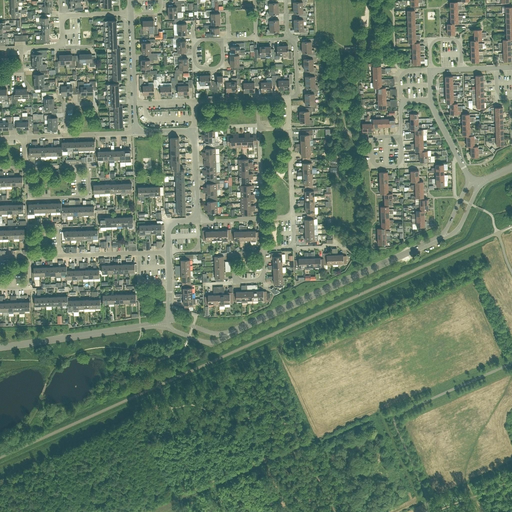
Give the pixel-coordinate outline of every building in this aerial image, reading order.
[(266,6),(269,6),(269,9),(279,8),(278,3),(273,3),(272,0),(266,0),(265,0),(265,3),(266,3),(266,6)] [(81,1),(78,2),(75,2),(68,2),(68,7),(75,7),(75,11),(83,11),(83,6),(81,6),(81,1)] [(174,7),(168,7),(168,12),(177,12),(182,12),(182,9),(182,7),(181,3),(175,4),(175,3),(174,3),(174,4),(174,7)] [(294,13),(299,13),(299,16),(307,16),(307,13),(306,13),(306,11),(303,11),(303,7),(293,8),(294,13)] [(267,14),(266,14),(266,17),(273,17),(273,14),(279,14),(279,8),(269,9),(269,12),(267,12),(267,14)] [(220,19),(220,13),(214,13),(214,10),(206,11),(207,16),(211,16),(211,19),(220,19)] [(177,12),(168,12),(169,18),(174,18),(174,21),(181,21),(182,21),(182,17),(182,12),(177,12)] [(49,23),(49,17),(43,18),(42,15),(35,15),(35,18),(39,18),(39,21),(36,21),(36,23),(39,23),(42,23),(49,23)] [(306,19),(307,19),(307,16),(299,16),(299,19),(294,20),(294,25),(304,25),(303,22),(306,22),(306,19)] [(267,23),(270,23),(270,26),(279,26),(279,20),(273,20),(273,17),(266,17),(266,21),(267,21),(267,23)] [(211,25),(204,25),(204,28),(210,28),(215,28),(214,25),(220,24),(220,19),(211,19),(211,25)] [(104,33),(117,32),(117,20),(104,21),(104,33)] [(149,34),(154,34),(158,34),(157,26),(154,26),(154,20),(148,21),(149,30),(149,34)] [(148,21),(143,21),(143,27),(140,27),(140,34),(143,34),(143,30),(149,30),(148,21)] [(173,21),(173,24),(174,30),(187,29),(187,24),(181,24),(181,21),(174,21),(173,21)] [(306,28),(304,28),(304,25),(294,25),(294,31),(300,30),(300,34),(308,33),(307,30),(306,30),(306,28)] [(274,31),(279,31),(279,26),(270,26),(270,29),(267,29),(267,32),(266,32),(266,35),(274,35),(274,31)] [(206,34),(206,37),(214,36),(214,33),(219,33),(219,27),(215,28),(210,28),(210,33),(206,34)] [(187,29),(174,30),(174,35),(174,38),(180,38),(181,38),(181,35),(187,35),(187,29)] [(104,33),(105,48),(107,48),(118,47),(117,32),(104,33)] [(45,43),(45,39),(50,39),(49,34),(43,34),(40,34),(40,39),(37,39),(36,40),(36,43),(45,43)] [(173,38),(173,42),(173,44),(177,44),(177,47),(186,47),(186,41),(180,41),(180,38),(174,38),(173,38)] [(307,42),(302,42),(302,47),(312,47),(311,44),(314,44),(314,41),(315,41),(315,38),(307,38),(307,42)] [(147,42),(142,43),(142,48),(151,48),(151,42),(155,42),(155,39),(147,39),(147,42)] [(245,50),(240,50),(240,46),(244,46),(244,43),(237,43),(237,46),(231,47),(231,52),(236,52),(240,52),(245,52),(245,50)] [(257,49),(257,58),(260,58),(260,56),(265,56),(265,46),(260,47),(260,49),(257,49)] [(265,56),(271,56),(271,59),(274,59),(274,52),(274,49),(271,49),(271,46),(265,46),(265,56)] [(274,59),(277,59),(279,59),(280,58),(280,55),(283,55),(283,46),(277,46),(277,52),(274,52),(274,59)] [(283,55),(288,55),(288,59),(292,59),(291,51),(288,51),(288,46),(283,46),(283,55)] [(107,48),(108,59),(121,58),(120,47),(118,47),(107,48)] [(178,52),(173,53),(173,56),(174,56),(181,56),(181,52),(187,52),(186,47),(177,47),(178,52)] [(314,50),(312,50),(312,47),(302,47),(302,53),(308,53),(308,56),(309,56),(316,56),(315,52),(314,52),(314,50)] [(142,48),(142,54),(148,54),(148,57),(154,56),(154,57),(158,56),(157,53),(151,53),(151,48),(142,48)] [(39,54),(32,54),(33,61),(42,61),(42,57),(47,57),(47,50),(39,51),(39,54)] [(236,55),(230,55),(230,61),(239,61),(239,55),(245,55),(245,52),(240,52),(236,52),(236,55)] [(83,67),(83,62),(86,62),(86,54),(80,54),(80,61),(77,61),(77,67),(83,67)] [(92,60),(92,54),(86,54),(86,62),(89,62),(89,67),(95,67),(95,60),(92,60)] [(72,61),(72,55),(66,55),(66,64),(70,64),(70,67),(75,67),(75,61),(72,61)] [(174,56),(175,64),(179,64),(188,64),(188,58),(182,59),(182,56),(182,55),(181,56),(174,56)] [(313,64),(313,61),(316,61),(316,59),(317,59),(317,55),(316,56),(309,56),(309,59),(304,59),(304,65),(313,64)] [(147,60),(141,60),(141,66),(150,65),(150,60),(158,60),(158,56),(154,57),(154,56),(148,57),(147,57),(147,60)] [(121,69),(121,58),(108,59),(108,69),(121,69)] [(33,61),(33,68),(40,67),(40,70),(47,70),(47,64),(42,64),(42,61),(33,61)] [(236,66),(236,69),(244,69),(244,66),(239,66),(239,61),(230,61),(230,67),(236,66)] [(183,70),(188,70),(188,64),(179,64),(179,67),(177,67),(176,69),(176,70),(175,70),(175,73),(183,73),(183,70)] [(304,65),(304,70),(310,70),(310,73),(311,73),(317,73),(317,70),(316,70),(316,67),(313,67),(313,64),(304,65)] [(141,66),(141,71),(147,71),(147,74),(157,74),(157,71),(150,71),(150,65),(141,66)] [(108,80),(122,80),(121,69),(108,69),(108,80)] [(44,81),(44,77),(48,77),(48,71),(41,71),(41,74),(34,75),(34,81),(44,81)] [(311,76),(305,76),(306,82),(315,82),(315,79),(318,78),(318,76),(319,76),(318,73),(317,73),(311,73),(311,76)] [(232,91),(237,91),(237,86),(240,86),(240,79),(240,78),(240,74),(237,74),(237,78),(234,78),(235,82),(232,82),(232,91)] [(284,77),(284,80),(284,90),(290,89),(289,84),(293,84),(292,74),(289,74),(289,77),(284,77)] [(203,86),(203,85),(205,85),(205,75),(200,75),(200,81),(197,81),(197,89),(200,89),(200,87),(202,87),(203,86)] [(205,85),(209,85),(209,88),(210,88),(214,88),(214,82),(214,81),(211,81),(211,75),(205,75),(205,85)] [(275,85),(275,84),(275,78),(275,75),(272,75),(272,78),(266,78),(266,82),(267,91),(272,91),(272,86),(275,85)] [(278,90),(284,90),(284,80),(281,80),(280,75),(275,75),(275,78),(275,84),(278,84),(278,90)] [(221,85),(223,85),(223,78),(223,76),(217,76),(217,82),(214,82),(214,88),(214,91),(214,94),(218,93),(218,89),(221,89),(221,85)] [(160,88),(161,95),(166,95),(166,86),(162,86),(161,77),(157,77),(157,80),(157,81),(157,87),(157,89),(160,88)] [(226,86),(226,92),(232,91),(232,82),(229,82),(228,77),(223,78),(223,85),(223,86),(226,86)] [(252,78),(252,82),(249,82),(249,92),(255,92),(255,86),(258,86),(258,78),(258,77),(254,77),(254,78),(252,78)] [(143,88),(143,95),(149,94),(148,85),(143,86),(143,78),(139,78),(140,88),(143,88)] [(261,92),(267,91),(266,82),(264,82),(264,78),(258,78),(258,86),(261,86),(261,92)] [(183,85),(184,94),(189,94),(189,87),(192,87),(192,79),(189,80),(189,82),(186,82),(186,85),(183,85)] [(249,82),(244,83),(243,79),(240,79),(240,86),(240,87),(244,87),(244,92),(249,92),(249,82)] [(149,94),(154,94),(154,87),(157,87),(157,81),(157,80),(154,80),(154,85),(148,85),(149,94)] [(172,95),(172,88),(175,88),(174,80),(171,80),(171,86),(166,86),(166,95),(172,95)] [(178,88),(178,95),(184,94),(183,85),(183,82),(178,83),(178,80),(177,80),(175,80),(174,80),(175,88),(178,88)] [(48,84),(44,85),(44,81),(34,81),(34,88),(41,88),(41,91),(48,91),(48,84)] [(70,81),(70,86),(67,86),(67,95),(73,95),(73,88),(76,88),(75,81),(70,81)] [(81,88),(81,95),(87,94),(87,87),(84,87),(84,81),(78,82),(78,88),(81,88)] [(87,94),(93,94),(93,88),(96,88),(96,81),(90,81),(90,86),(87,87),(87,94)] [(63,82),(58,82),(59,88),(62,88),(62,95),(67,95),(67,86),(64,86),(63,82)] [(306,82),(306,88),(311,87),(312,90),(318,90),(319,90),(319,87),(318,87),(318,85),(315,85),(315,82),(306,82)] [(106,95),(119,95),(119,84),(106,84),(106,95)] [(21,88),(16,89),(16,93),(15,93),(15,95),(12,95),(12,96),(12,101),(18,101),(18,98),(22,98),(21,88)] [(28,93),(27,88),(21,88),(22,98),(26,98),(26,100),(32,100),(32,94),(29,94),(29,93),(28,93)] [(7,96),(7,89),(1,89),(2,99),(5,98),(5,101),(9,101),(9,104),(12,104),(12,101),(12,96),(9,96),(7,96)] [(310,94),(305,94),(305,99),(315,99),(315,96),(317,96),(317,94),(318,94),(318,90),(312,90),(310,90),(310,94)] [(42,102),(44,102),(45,104),(54,103),(54,98),(53,98),(49,98),(49,95),(47,95),(42,95),(42,99),(42,102)] [(106,95),(107,106),(109,106),(120,105),(119,95),(106,95)] [(305,99),(305,105),(311,105),(311,108),(313,108),(319,108),(318,104),(317,105),(317,102),(315,102),(315,99),(305,99)] [(52,109),(54,109),(54,103),(45,104),(45,106),(43,106),(42,107),(42,109),(42,112),(52,112),(52,109)] [(123,116),(122,105),(120,105),(109,106),(110,117),(123,116)] [(309,117),(309,114),(312,113),(312,111),(313,111),(313,108),(311,108),(305,108),(305,111),(300,111),(300,117),(309,117)] [(44,120),(48,120),(48,123),(58,123),(58,117),(51,118),(51,115),(44,115),(44,120)] [(23,121),(20,121),(19,116),(13,116),(14,123),(17,123),(17,129),(23,129),(23,121)] [(26,116),(26,121),(23,121),(23,129),(29,129),(29,122),(32,122),(32,116),(26,116)] [(110,117),(110,127),(123,127),(123,116),(110,117)] [(6,117),(6,122),(3,122),(3,130),(9,130),(9,123),(12,123),(11,117),(6,117)] [(312,120),(309,120),(309,117),(300,117),(300,123),(306,122),(306,126),(313,125),(313,122),(312,122),(312,120)] [(51,129),(58,128),(58,123),(48,123),(48,126),(45,126),(45,132),(51,132),(51,129)] [(204,132),(205,132),(205,134),(201,134),(201,137),(215,136),(215,131),(216,131),(218,130),(218,127),(204,128),(204,132)] [(300,135),(301,140),(310,140),(313,140),(313,138),(312,133),(312,130),(309,130),(309,131),(302,131),(302,135),(300,135)] [(227,145),(230,145),(230,147),(236,147),(236,133),(233,134),(233,138),(230,138),(230,136),(227,136),(227,145)] [(248,147),(254,147),(254,143),(257,143),(256,135),(253,135),(253,137),(250,137),(250,133),(247,133),(248,147)] [(219,142),(215,142),(215,136),(201,137),(201,140),(205,139),(206,143),(204,143),(204,146),(210,145),(219,145),(219,142)] [(206,152),(202,152),(202,154),(216,154),(215,148),(210,148),(210,145),(204,146),(204,148),(206,148),(206,152)] [(301,151),(301,157),(302,157),(303,160),(304,160),(310,159),(310,151),(301,151)] [(202,154),(202,157),(206,157),(206,160),(205,160),(205,163),(216,163),(216,154),(202,154)] [(317,159),(312,159),(310,159),(304,160),(304,163),(303,163),(303,168),(312,168),(312,161),(317,161),(317,159)] [(202,169),(203,172),(216,172),(216,163),(205,163),(205,166),(206,166),(206,169),(202,169)] [(207,181),(217,180),(220,180),(220,177),(217,177),(216,172),(203,172),(203,175),(207,175),(207,181)] [(239,183),(240,183),(240,185),(251,185),(250,182),(249,182),(249,179),(253,179),(253,176),(239,177),(239,183)] [(306,188),(303,188),(305,188),(306,188),(313,187),(314,187),(316,187),(316,185),(313,185),(312,179),(303,179),(304,185),(306,185),(306,188)] [(207,181),(207,183),(207,187),(203,187),(203,190),(217,189),(217,183),(220,183),(220,180),(217,180),(207,181)] [(303,194),(305,193),(305,196),(314,196),(314,193),(318,193),(318,187),(316,187),(314,187),(313,187),(306,188),(305,188),(303,188),(303,194)] [(203,190),(203,192),(207,192),(208,198),(217,198),(217,189),(203,190)] [(208,204),(204,205),(204,207),(218,207),(217,198),(208,198),(208,204)] [(306,207),(306,213),(307,213),(307,216),(314,216),(315,216),(314,207),(306,207)] [(303,219),(305,219),(305,225),(314,224),(314,219),(315,219),(315,216),(314,216),(307,216),(303,216),(303,219)] [(226,230),(222,230),(222,239),(222,242),(228,242),(228,239),(231,239),(231,233),(231,231),(231,229),(226,229),(226,230)] [(202,230),(203,240),(212,240),(211,231),(206,231),(206,230),(202,230)] [(256,232),(256,230),(250,231),(250,240),(251,242),(256,242),(256,239),(259,239),(259,232),(256,232)] [(231,240),(240,240),(239,231),(234,231),(234,232),(231,233),(231,239),(231,240)] [(305,235),(305,241),(307,241),(307,244),(315,244),(314,235),(305,235)] [(224,261),(224,256),(217,256),(217,253),(215,253),(215,261),(224,261)] [(271,259),(273,259),(273,262),(282,262),(282,253),(271,253),(271,259)] [(329,253),(323,253),(324,259),(324,264),(333,264),(332,255),(329,255),(329,253)] [(338,263),(347,263),(346,255),(343,255),(343,254),(338,255),(338,263)] [(180,260),(181,260),(181,265),(190,265),(190,259),(193,259),(193,256),(180,257),(180,260)] [(295,260),(296,267),(304,267),(304,258),(299,258),(299,259),(295,260)] [(321,260),(320,258),(315,258),(315,267),(318,267),(318,269),(324,269),(324,264),(324,259),(324,260),(321,260)] [(223,278),(224,277),(224,272),(215,272),(216,281),(223,281),(223,278)] [(182,276),(182,282),(183,282),(183,285),(184,285),(191,284),(191,276),(182,276)] [(275,287),(283,286),(283,278),(274,278),(274,284),(275,284),(275,287)] [(184,293),(176,294),(192,293),(192,284),(191,284),(184,285),(184,288),(183,288),(184,293)] [(227,291),(227,294),(224,294),(225,303),(233,303),(233,301),(233,295),(233,293),(233,291),(227,291)] [(233,293),(233,291),(233,293),(233,295),(233,301),(242,300),(242,291),(236,292),(236,293),(233,293)] [(263,292),(263,291),(258,291),(258,300),(265,299),(265,302),(269,301),(269,300),(270,300),(270,293),(267,293),(266,292),(263,292)] [(208,296),(205,296),(205,304),(214,304),(213,295),(208,295),(208,296)] [(196,298),(193,298),(184,299),(184,304),(185,304),(185,307),(189,307),(189,310),(193,310),(193,307),(193,304),(196,304),(196,298)]
